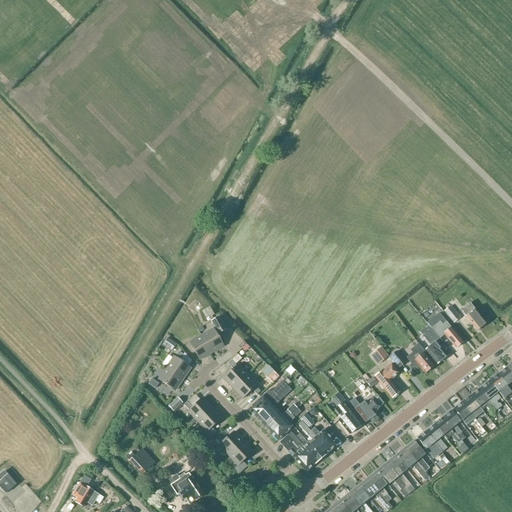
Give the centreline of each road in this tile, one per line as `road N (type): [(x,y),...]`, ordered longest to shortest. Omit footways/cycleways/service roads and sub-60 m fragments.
road 1 (track): [(51,511),(346,0)]
road 2 (tertiary): [(309,493),(511,335)]
road 3 (track): [(328,30),(511,206)]
road 4 (residential): [(309,493),(200,375)]
